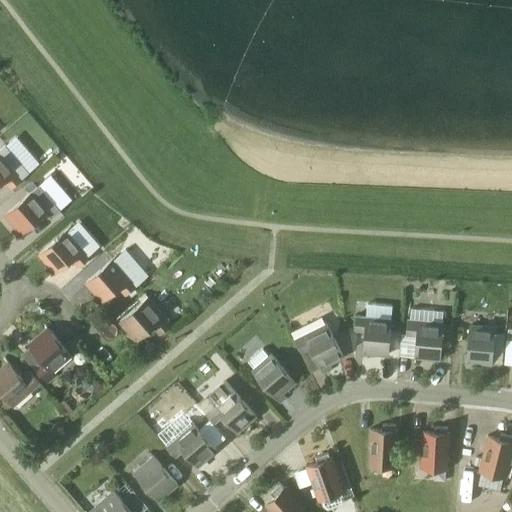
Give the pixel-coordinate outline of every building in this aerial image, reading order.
[(11,188),(29,172),(5,145),(0,149),(0,183),(4,180),(11,188)] [(39,185),(37,187),(5,214),(16,227),(12,231),(17,237),(46,212),(52,218),(60,210),(39,185)] [(50,276),(51,277),(72,258),(79,266),(90,257),(67,231),(71,227),(71,226),(39,254),(55,272),(50,276)] [(97,304),(98,305),(119,287),(126,295),(128,293),(134,287),(137,286),(114,259),(118,256),(117,255),(86,282),(101,300),(97,304)] [(134,287),(128,293),(132,297),(138,291),(134,287)] [(138,298),(142,302),(148,296),(145,293),(138,298)] [(160,334),(171,325),(148,298),(152,295),(151,294),(148,296),(142,302),(120,321),(130,333),(125,337),(132,344),(153,326),(160,334)] [(364,353),(388,355),(392,305),(367,303),(366,316),(355,315),(354,329),(364,330),(362,358),(363,358),(364,353)] [(443,317),(442,317),(443,312),(410,310),(409,320),(407,320),(406,334),(416,335),(414,363),(415,363),(415,357),(440,359),(443,317)] [(332,368),(329,363),(343,356),(325,319),(323,320),(319,312),(289,328),(301,352),(311,371),(320,367),(323,373),(332,368)] [(494,334),(495,322),(494,322),(493,328),(469,326),(466,367),(474,368),(474,362),(502,365),(505,335),(494,334)] [(28,344),(44,362),(35,369),(47,383),(57,375),(53,370),(71,355),(44,323),(43,324),(46,328),(28,344)] [(267,356),(259,346),(245,359),(253,368),(267,356)] [(295,381),(268,350),(267,351),(270,355),(252,371),(280,402),(286,397),(282,393),(295,381)] [(30,370),(21,377),(7,360),(6,361),(10,366),(0,374),(0,390),(19,413),(20,412),(16,408),(34,392),(33,390),(41,383),(30,370)] [(288,374),(293,380),(296,377),(302,372),(296,365),(287,373),(288,374)] [(241,436),(238,431),(256,416),(226,381),(200,405),(205,411),(215,422),(222,416),(240,436),(241,436)] [(202,470),(198,465),(216,450),(189,418),(188,419),(192,423),(166,446),(176,457),(183,450),(201,470),(202,470)] [(398,430),(396,430),(395,430),(396,424),(382,424),(382,429),(370,429),(370,430),(371,430),(369,465),(395,467),(396,450),(396,431),(398,431),(398,430)] [(450,433),(448,433),(447,433),(448,427),(434,426),(434,432),(422,431),(422,433),(423,433),(421,468),(448,469),(448,434),(450,434),(450,433)] [(511,446),(511,436),(501,433),(499,439),(487,435),(487,437),(481,458),(480,466),(478,471),(481,472),(478,485),(499,491),(502,477),(504,477),(511,446)] [(163,504),(159,499),(177,484),(150,452),(149,453),(152,457),(134,473),(162,504),(163,504)] [(306,468),(307,467),(314,485),(321,501),(344,490),(345,489),(341,478),(339,478),(331,459),(333,458),(332,457),(330,458),(328,453),(316,457),(317,462),(306,466),(306,468)] [(286,486),(285,487),(284,488),(280,484),(270,492),(274,496),(265,505),(266,505),(272,511),(307,511),(286,488),(287,487),(286,486)] [(142,511),(147,508),(132,492),(122,500),(113,489),(89,511),(142,511)]
